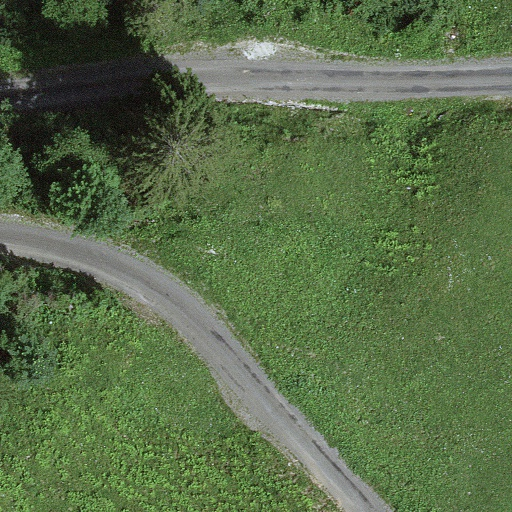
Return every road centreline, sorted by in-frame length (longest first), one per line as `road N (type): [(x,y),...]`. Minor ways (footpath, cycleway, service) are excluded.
road 1 (unclassified): [(511,74),(0,78)]
road 2 (unclassified): [(0,227),(70,228),(180,286),(380,511)]
